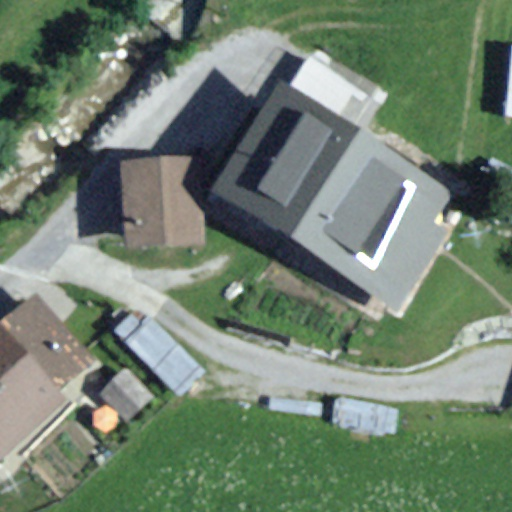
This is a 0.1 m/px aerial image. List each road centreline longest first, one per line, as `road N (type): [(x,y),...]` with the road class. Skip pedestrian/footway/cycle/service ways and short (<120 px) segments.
road 1 (residential): [(0,295),(37,269),(76,266),(209,343),(279,371),(418,388),(495,373)]
road 2 (unknown): [(37,269),(114,133),(219,7)]
